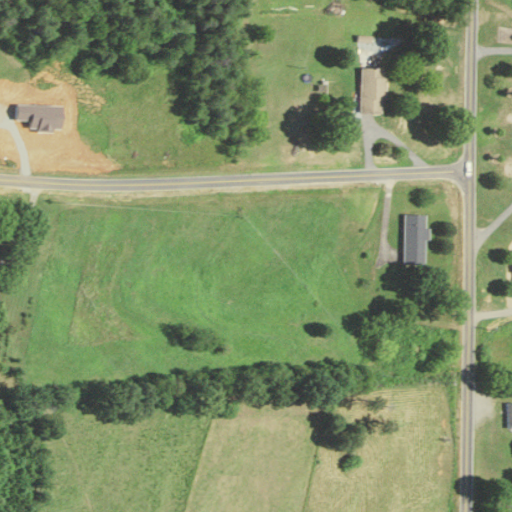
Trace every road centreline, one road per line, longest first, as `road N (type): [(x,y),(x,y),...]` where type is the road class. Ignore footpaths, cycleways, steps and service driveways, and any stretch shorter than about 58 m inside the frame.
road 1 (residential): [(465,511),(471,0)]
road 2 (residential): [(470,171),(120,184),(0,178)]
